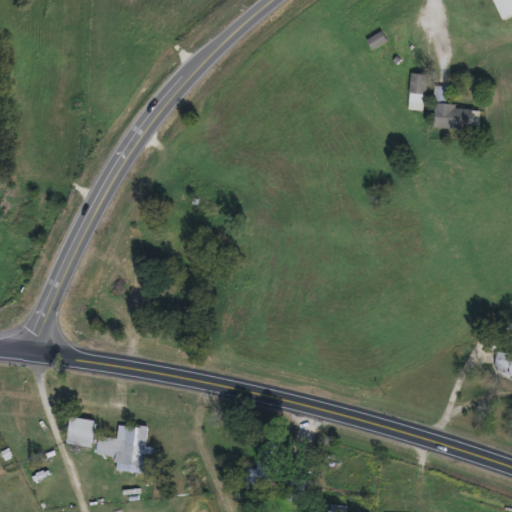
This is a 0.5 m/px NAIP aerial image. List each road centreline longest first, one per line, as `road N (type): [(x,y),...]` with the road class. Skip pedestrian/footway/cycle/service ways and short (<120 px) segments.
road 1 (secondary): [(0,344),(312,406),(511,466)]
road 2 (tertiary): [(38,346),(67,266),(123,162),(204,58),(269,0)]
